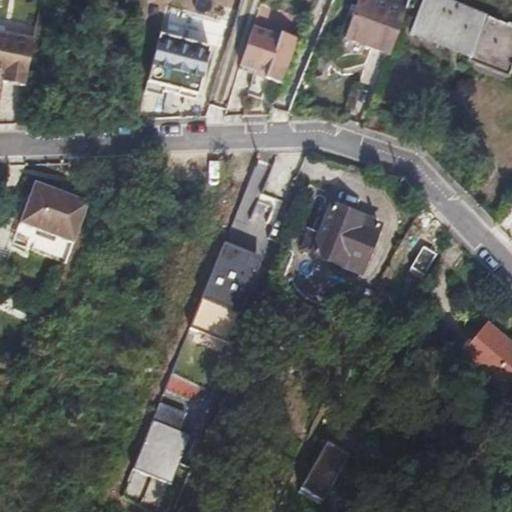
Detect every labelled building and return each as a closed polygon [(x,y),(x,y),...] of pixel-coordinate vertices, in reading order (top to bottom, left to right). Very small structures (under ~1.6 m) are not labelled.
[(355,0),(340,40),(362,49),(384,58),(402,14),(368,0),(355,0)] [(511,21),(448,0),(422,0),(420,8),(414,24),(474,46),(470,58),(511,71),(511,67),(511,21)] [(171,19),(152,79),(170,85),(170,82),(185,87),(184,89),(201,95),(221,35),(171,19)] [(34,37),(0,29),(0,72),(2,73),(0,81),(23,86),(34,37)] [(279,86),(296,42),(278,35),(274,38),(251,29),(238,66),(266,76),(266,81),(279,86)] [(266,76),(238,66),(237,70),(266,81),(266,76)] [(63,240),(77,200),(23,181),(8,220),(63,240)] [(305,227),(301,237),(297,248),(354,271),(374,222),(327,203),(315,231),(305,227)] [(511,375),(511,342),(482,318),(457,348),(504,385),(511,375)]
